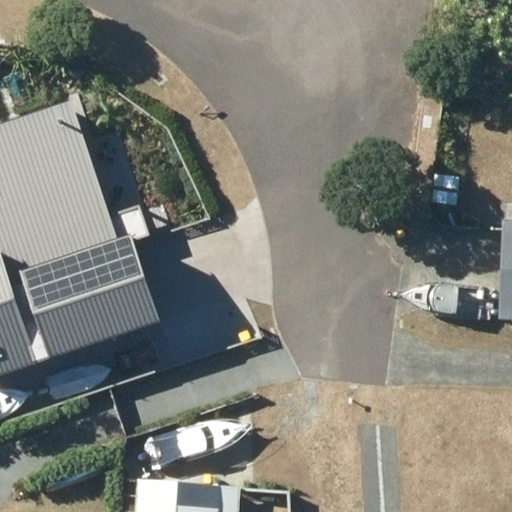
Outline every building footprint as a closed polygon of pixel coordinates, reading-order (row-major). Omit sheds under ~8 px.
[(158,122),(88,74),(67,106),(137,154),(158,122)] [(69,220),(84,276),(150,258),(135,203),(69,220)] [(497,321),(511,321),(511,222),(502,222),(497,321)] [(154,359),(231,330),(206,265),(134,292),(138,303),(119,310),(114,297),(83,309),(71,278),(11,301),(22,329),(9,334),(0,310),(0,411),(12,407),(17,419),(111,384),(108,376),(139,364),(135,355),(150,349),(154,359)] [(235,511),(237,486),(136,480),(135,494),(121,493),(119,511),(235,511)]
